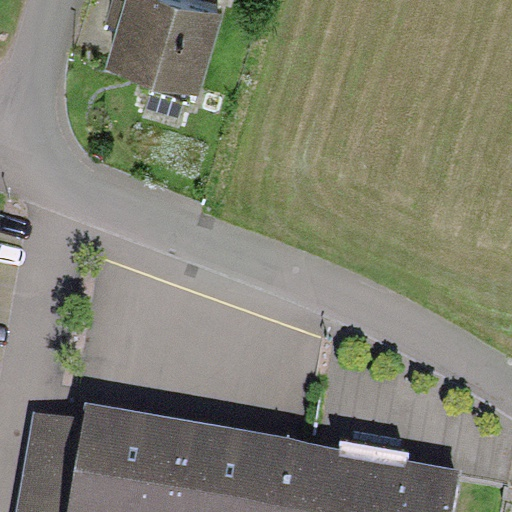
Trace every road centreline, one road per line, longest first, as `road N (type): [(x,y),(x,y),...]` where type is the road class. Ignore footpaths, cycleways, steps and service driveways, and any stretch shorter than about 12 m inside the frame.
road 1 (residential): [(511,385),(354,298),(4,163)]
road 2 (residential): [(4,163),(55,0)]
